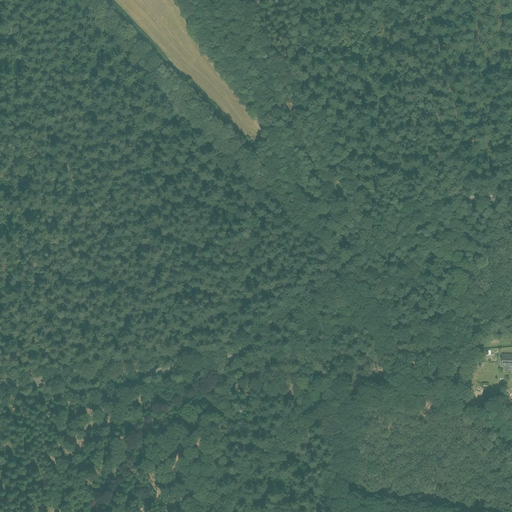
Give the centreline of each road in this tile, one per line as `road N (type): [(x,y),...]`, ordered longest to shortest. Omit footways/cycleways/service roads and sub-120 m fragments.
road 1 (unclassified): [(0,385),(215,365),(347,267)]
road 2 (unclassified): [(347,267),(79,0)]
road 3 (unclassified): [(347,267),(432,203),(511,197)]
road 4 (track): [(475,188),(428,15)]
road 5 (track): [(222,362),(202,511)]
road 6 (track): [(511,337),(388,348)]
